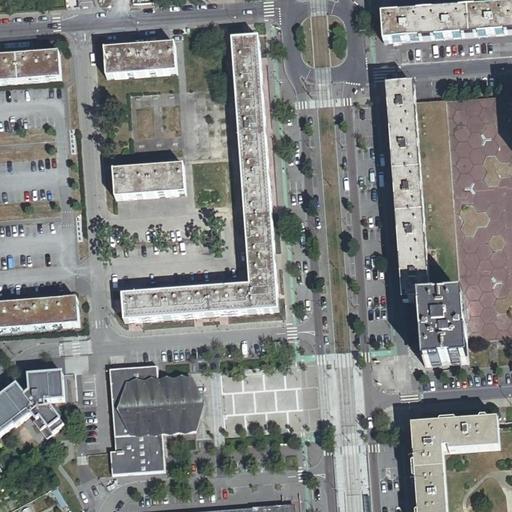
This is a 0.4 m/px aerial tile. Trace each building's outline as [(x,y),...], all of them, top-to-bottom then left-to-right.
[(383,0),(385,20),(392,20),(390,0),(383,0)] [(390,0),(392,20),(441,16),(439,0),(390,0)] [(511,37),(511,10),(441,16),(392,20),(385,20),(384,20),(386,46),(511,37)] [(124,300),(126,327),(279,315),(259,43),(233,45),(251,290),(124,300)] [(106,54),(108,82),(178,77),(176,49),(106,54)] [(0,87),(63,83),(61,57),(0,61),(0,87)] [(389,92),(404,305),(414,305),(421,304),(439,303),(439,305),(444,305),(431,130),(436,130),(434,105),(416,107),(415,90),(389,92)] [(115,175),(117,203),(186,198),(185,170),(115,175)] [(425,350),(426,370),(444,369),(443,367),(453,366),(453,368),(469,367),(467,345),(464,301),(448,303),(448,304),(444,305),(439,305),(439,303),(421,304),(423,325),(425,350)] [(79,303),(0,309),(0,335),(81,329),(79,303)] [(421,304),(414,305),(415,326),(423,325),(421,304)] [(414,305),(404,305),(407,351),(425,350),(423,325),(415,326),(414,305)] [(158,370),(111,374),(117,455),(111,456),(113,478),(166,474),(163,438),(195,434),(201,408),(191,383),(159,385),(158,370)] [(0,438),(16,427),(17,429),(33,417),(38,423),(36,425),(47,441),(65,428),(52,411),(47,411),(47,405),(66,404),(64,377),(30,379),(0,400),(0,438)] [(511,511),(511,423),(499,425),(501,454),(450,458),(450,454),(445,455),(448,511),(511,511)] [(501,454),(499,425),(414,431),(419,511),(448,511),(445,455),(450,454),(450,458),(501,454)] [(0,465),(8,478),(12,475),(0,454),(0,465)] [(36,464),(43,476),(48,474),(41,461),(36,464)] [(66,507),(57,490),(52,493),(61,510),(66,507)]
